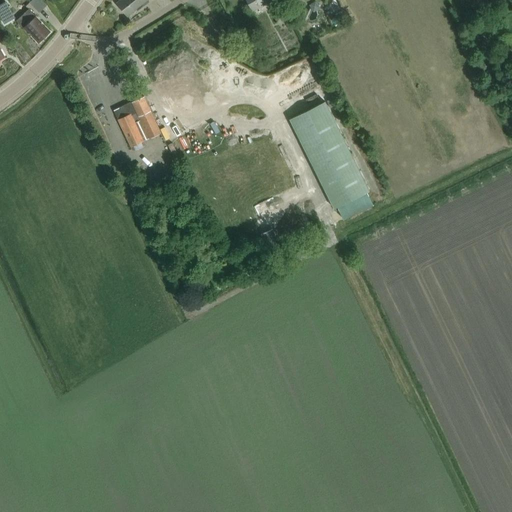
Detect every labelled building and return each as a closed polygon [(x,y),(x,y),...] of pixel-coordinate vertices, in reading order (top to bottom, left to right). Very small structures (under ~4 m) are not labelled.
[(48,0),(34,0),(34,1),(44,11),(52,3),(48,0)] [(118,0),(116,2),(127,16),(136,10),(137,11),(149,2),(147,0),(118,0)] [(246,0),(252,11),(273,0),(246,0)] [(283,17),(288,14),(280,0),(277,0),(275,1),(280,11),(283,17)] [(6,2),(0,5),(0,15),(5,24),(15,18),(6,2)] [(38,43),(50,31),(29,9),(17,21),(38,43)] [(280,11),(273,15),(276,20),(283,17),(280,11)] [(144,96),(131,102),(136,111),(136,112),(138,116),(151,110),(144,96)] [(325,101),(289,119),(333,209),(338,207),(344,219),(374,205),(367,192),(369,191),(325,101)] [(131,102),(114,110),(118,119),(131,113),(132,115),(136,112),(136,111),(131,102)] [(151,110),(138,116),(140,120),(148,139),(151,137),(161,132),(151,110)] [(136,112),(132,115),(135,122),(140,120),(138,116),(136,112)] [(131,113),(118,119),(131,147),(144,141),(135,122),(132,115),(131,113)] [(140,120),(135,122),(144,141),(144,140),(148,139),(140,120)] [(144,141),(131,147),(133,150),(145,144),(144,141)] [(272,229),(261,234),(268,250),(280,245),(279,243),(272,229)]
